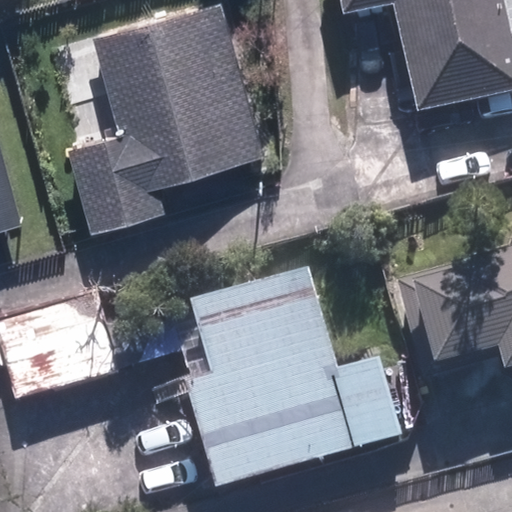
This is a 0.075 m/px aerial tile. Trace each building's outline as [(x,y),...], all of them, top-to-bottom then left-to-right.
[(231,0),(225,0),(104,29),(128,129),(72,142),(93,226),(173,207),(166,175),(267,150),(231,0)] [(511,0),(346,0),(349,14),(402,3),(424,112),(511,94),(511,0)] [(0,223),(27,215),(0,118),(0,223)] [(511,245),(445,263),(448,275),(425,281),(446,361),(510,344),(511,351),(511,245)] [(364,450),(342,366),(315,268),(177,305),(227,488),(364,450)] [(0,330),(1,333),(9,365),(19,403),(128,375),(107,291),(0,318),(0,330)] [(0,366),(9,365),(1,333),(0,333),(0,366)] [(342,366),(364,450),(414,437),(391,353),(342,366)]
